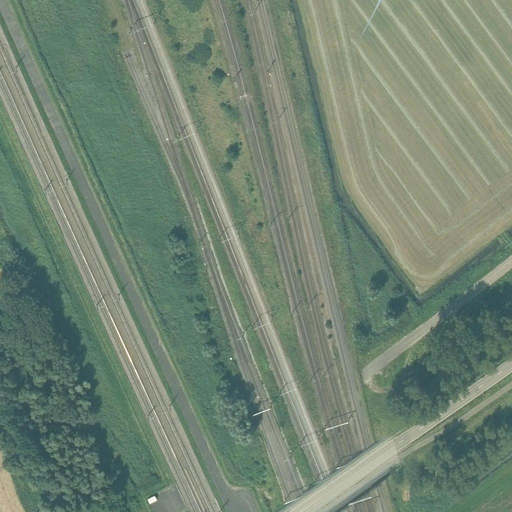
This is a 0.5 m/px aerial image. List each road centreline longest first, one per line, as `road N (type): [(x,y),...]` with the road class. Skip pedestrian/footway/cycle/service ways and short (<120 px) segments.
road 1 (track): [(277,511),(180,206),(98,0)]
road 2 (secondary): [(301,511),(511,365)]
road 3 (unclassified): [(371,370),(511,263)]
